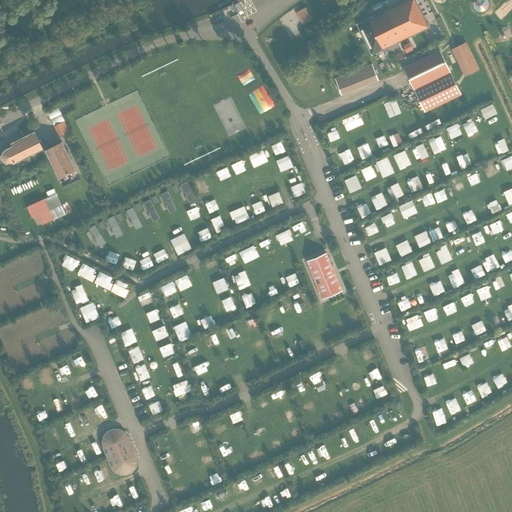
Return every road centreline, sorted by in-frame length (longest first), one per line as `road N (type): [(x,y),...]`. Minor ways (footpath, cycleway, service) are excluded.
road 1 (track): [(217,511),(408,420)]
road 2 (track): [(355,196),(506,122)]
road 3 (track): [(342,146),(489,84)]
road 4 (track): [(381,239),(511,181)]
road 5 (track): [(395,290),(511,236)]
